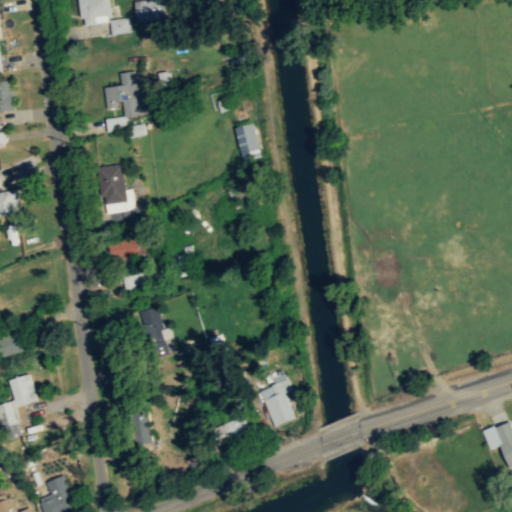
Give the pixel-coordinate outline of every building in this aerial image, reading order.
[(78,0),(79,22),(110,22),(110,0),(78,0)] [(132,0),(133,20),(161,19),(160,0),(132,0)] [(110,33),(129,31),(127,15),(107,18),(110,33)] [(124,117),(142,116),(138,71),(121,73),(122,85),(104,87),(106,108),(123,107),(124,117)] [(0,110),(15,109),(12,79),(0,80),(0,141),(2,141),(0,110)] [(125,128),(125,116),(104,116),(104,129),(125,128)] [(260,157),(254,123),(235,127),(241,160),(260,157)] [(126,189),(123,164),(99,167),(104,212),(134,209),(132,188),(126,189)] [(0,212),(19,211),(17,188),(0,190),(0,212)] [(145,252),(144,236),(108,239),(110,258),(145,252)] [(166,282),(163,265),(130,269),(131,273),(122,275),(124,288),(166,282)] [(147,331),(153,353),(165,350),(159,328),(147,331)] [(163,354),(174,345),(167,336),(156,345),(163,354)] [(14,399),(0,401),(0,425),(20,422),(17,406),(39,402),(32,372),(9,378),(14,399)] [(291,391),(287,379),(259,389),(272,426),(295,418),(286,393),(291,391)] [(151,413),(131,413),(131,444),(151,444),(151,413)] [(511,421),(511,419),(496,426),(503,441),(500,442),(511,467),(511,466),(511,421)] [(78,511),(65,475),(46,482),(51,495),(39,499),(43,511),(78,511)] [(32,511),(31,508),(14,511),(11,498),(0,501),(0,511),(32,511)]
